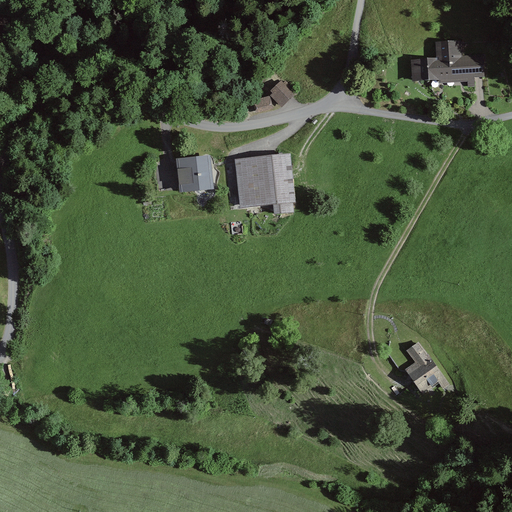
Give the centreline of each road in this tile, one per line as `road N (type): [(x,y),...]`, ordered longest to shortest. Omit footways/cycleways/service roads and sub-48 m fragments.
road 1 (unclassified): [(0,358),(14,282),(1,178),(13,134),(33,110),(104,90),(221,127),(293,115),(334,98)]
road 2 (track): [(473,123),(376,287),(375,356),(402,380)]
road 3 (residential): [(511,115),(452,123),(334,98)]
